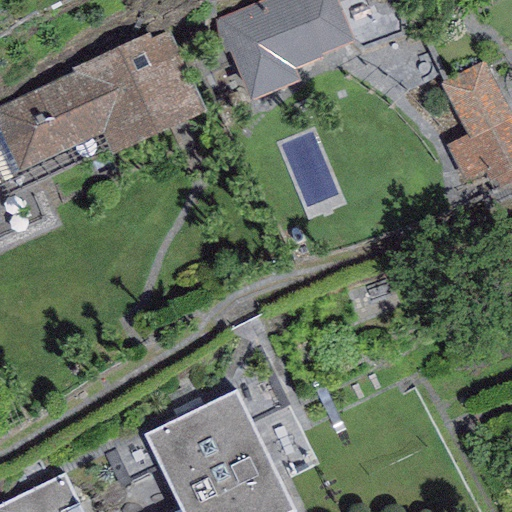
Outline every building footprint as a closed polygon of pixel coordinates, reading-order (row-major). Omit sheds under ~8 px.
[(336,0),(261,0),(218,17),(250,96),(299,76),(295,65),(322,55),(321,52),(352,39),(336,0)] [(75,73),(0,105),(0,130),(18,170),(101,133),(108,150),(203,108),(168,29),(149,38),(147,32),(71,65),(75,73)] [(444,83),(485,168),(498,162),(508,182),(511,180),(511,85),(498,57),(444,83)] [(236,386),(143,431),(182,511),(285,511),(295,507),(236,386)] [(82,511),(63,473),(0,504),(0,511),(82,511)]
